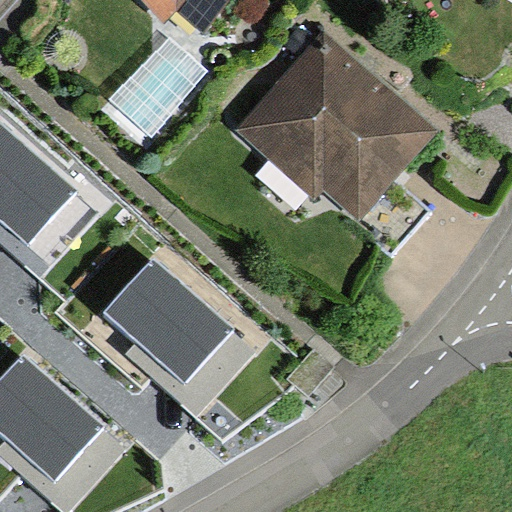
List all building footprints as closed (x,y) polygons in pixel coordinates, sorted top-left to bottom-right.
[(140,0),(162,20),(175,6),(208,37),(242,0),(140,0)] [(108,108),(149,145),(214,73),(173,36),(108,108)] [(320,42),(232,140),(309,208),(327,187),(395,247),(427,212),(395,184),(432,141),(320,42)] [(35,153),(0,123),(0,245),(42,282),(103,213),(35,153)] [(196,291),(155,256),(106,313),(135,339),(124,351),(199,417),(260,347),(196,291)] [(74,511),(133,445),(28,354),(0,385),(0,430),(7,437),(0,444),(0,452),(68,511),(74,511)]
